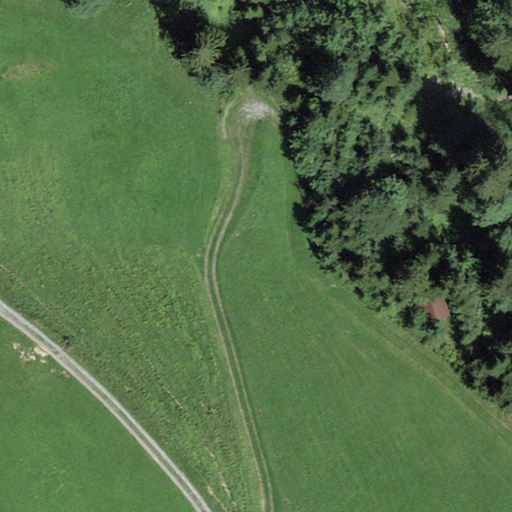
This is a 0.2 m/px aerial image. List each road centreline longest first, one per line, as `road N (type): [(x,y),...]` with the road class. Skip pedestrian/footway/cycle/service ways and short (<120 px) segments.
road 1 (track): [(511,440),(310,267),(301,135),(281,114),(259,118),(253,184),(213,265),(271,511)]
road 2 (track): [(0,307),(101,395),(204,511)]
